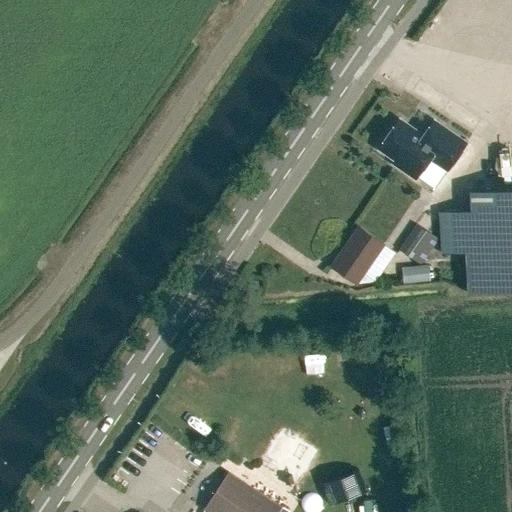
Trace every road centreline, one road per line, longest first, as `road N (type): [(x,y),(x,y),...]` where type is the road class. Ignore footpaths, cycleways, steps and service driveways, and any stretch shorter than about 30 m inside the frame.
road 1 (secondary): [(40,511),(393,0)]
road 2 (unclassified): [(0,345),(62,278),(255,0)]
